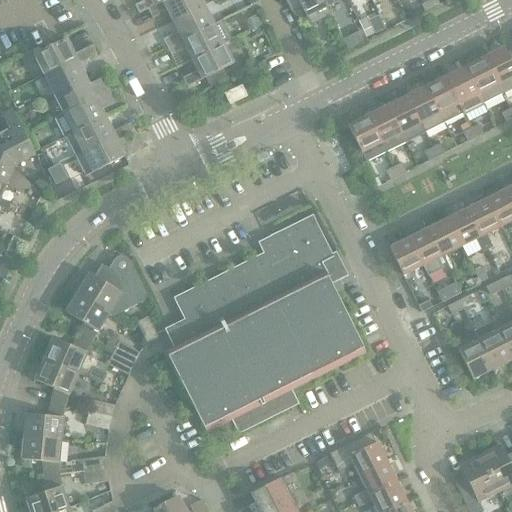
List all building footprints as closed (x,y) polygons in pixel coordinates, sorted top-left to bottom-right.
[(140,16),(150,11),(170,0),(151,0),(136,8),(140,16)] [(169,11),(174,22),(205,6),(201,0),(170,0),(150,11),(154,19),(169,11)] [(330,12),(324,0),(285,0),(292,13),(302,8),(310,24),(314,25),(332,16),(330,12)] [(324,0),(330,12),(333,11),(331,6),(343,0),(324,0)] [(416,1),(405,7),(411,18),(422,13),(416,1)] [(165,41),(169,49),(214,25),(205,6),(174,22),(180,33),(165,41)] [(406,22),(398,7),(380,16),(387,31),(406,22)] [(256,17),(244,23),(249,32),(260,26),(256,17)] [(378,17),(369,21),(376,35),(385,30),(378,17)] [(188,49),(193,60),(224,44),(231,41),(222,22),(214,25),(169,49),(173,57),(188,49)] [(363,31),(348,38),(354,49),(368,41),(367,39),(363,31)] [(34,56),(44,76),(75,61),(73,56),(65,40),(34,56)] [(199,72),(184,80),(188,88),(207,79),(212,88),(228,80),(224,70),(234,65),(224,44),(193,60),(199,72)] [(91,47),(83,51),(87,61),(96,56),(91,47)] [(511,65),(504,49),(484,59),(503,95),(511,90),(511,65)] [(44,76),(54,96),(85,80),(78,65),(87,61),(83,51),(73,56),(75,61),(44,76)] [(324,54),(316,58),(319,63),(327,59),(324,54)] [(483,105),(503,95),(484,59),(465,69),(483,105)] [(464,115),(483,105),(465,69),(445,79),(464,114),(463,114),(464,115)] [(445,79),(425,89),(443,124),(463,114),(464,114),(445,79)] [(88,87),(85,80),(54,96),(63,116),(109,92),(103,80),(88,87)] [(247,97),(242,86),(225,95),(230,106),(247,97)] [(426,134),(426,133),(443,124),(425,89),(407,98),(425,134),(426,134)] [(115,105),(109,92),(63,116),(73,135),(104,119),(101,112),(115,105)] [(407,98),(387,108),(405,144),(425,134),(407,98)] [(387,108),(368,117),(387,154),(405,144),(387,108)] [(507,124),(511,120),(511,113),(510,110),(502,114),(507,124)] [(0,154),(12,167),(33,158),(11,112),(0,117),(6,132),(0,134),(0,154)] [(348,127),(366,164),(387,154),(368,117),(348,127)] [(73,135),(65,138),(75,157),(114,138),(111,133),(104,119),(73,135)] [(130,124),(122,128),(126,137),(134,133),(130,124)] [(480,126),(472,130),(476,139),(484,135),(480,126)] [(126,137),(122,128),(111,133),(114,138),(75,157),(85,177),(96,171),(99,173),(105,170),(106,167),(124,158),(116,142),(126,137)] [(468,143),(476,139),(472,130),(464,134),(468,143)] [(441,145),(432,149),(437,158),(446,154),(441,145)] [(430,162),(437,158),(432,149),(425,153),(430,162)] [(0,182),(4,185),(12,167),(0,154),(0,182)] [(403,164),(394,168),(399,177),(407,173),(403,164)] [(391,181),(399,177),(394,168),(387,172),(391,181)] [(511,201),(507,191),(487,201),(501,228),(511,222),(511,201)] [(0,200),(0,207),(8,211),(10,204),(4,201),(4,203),(0,200)] [(486,235),(501,228),(487,201),(468,210),(488,250),(493,248),(486,235)] [(482,253),(488,250),(468,210),(448,220),(462,247),(476,240),(482,253)] [(166,354),(170,362),(206,434),(232,422),(239,436),(299,406),(292,391),(366,355),(331,286),(348,277),(336,254),(333,256),(313,217),(270,238),(272,242),(260,247),(264,255),(174,300),(184,321),(165,331),(174,349),(166,354)] [(448,254),(462,247),(448,220),(429,230),(449,270),(454,267),(448,254)] [(429,230),(409,239),(423,267),(428,277),(442,270),(444,273),(449,270),(429,230)] [(404,276),(423,267),(409,239),(390,249),(404,276)] [(9,247),(4,257),(12,260),(17,250),(9,247)] [(115,263),(113,265),(108,273),(100,269),(93,281),(88,278),(77,296),(110,315),(109,315),(114,319),(148,301),(129,263),(127,261),(124,261),(121,261),(118,261),(115,263)] [(1,266),(0,267),(0,278),(3,280),(4,278),(7,272),(8,269),(1,266)] [(483,269),(475,273),(481,284),(489,281),(483,269)] [(511,282),(509,277),(498,283),(502,292),(511,287),(511,282)] [(491,298),(502,292),(498,283),(487,288),(491,298)] [(98,334),(109,315),(110,315),(77,296),(66,315),(84,325),(77,338),(91,345),(98,334)] [(470,296),(459,302),(464,312),(475,306),(470,296)] [(453,317),(464,312),(459,302),(448,308),(453,317)] [(428,303),(419,307),(422,314),(432,309),(428,303)] [(147,346),(159,340),(148,319),(136,324),(147,346)] [(511,324),(498,332),(511,360),(511,324)] [(511,360),(498,332),(479,341),(493,370),(511,360)] [(52,341),(43,362),(77,377),(86,355),(91,345),(77,338),(72,348),(52,341)] [(473,380),(493,370),(479,341),(458,352),(473,380)] [(119,344),(113,356),(134,367),(140,355),(119,344)] [(128,378),(134,367),(113,356),(107,367),(128,378)] [(54,390),(50,405),(66,409),(69,397),(77,377),(43,362),(34,382),(54,390)] [(91,402),(88,415),(112,421),(115,408),(91,402)] [(25,417),(23,439),(61,442),(63,420),(66,409),(50,405),(46,418),(25,417)] [(109,433),(112,421),(88,415),(85,427),(109,433)] [(371,434),(330,455),(334,463),(338,472),(353,465),(355,469),(382,455),(377,444),(376,444),(371,434)] [(43,464),(45,479),(60,477),(58,465),(61,442),(23,439),(21,462),(43,464)] [(511,454),(505,458),(500,447),(480,457),(498,493),(511,486),(511,454)] [(330,455),(314,463),(318,471),(334,463),(330,455)] [(355,469),(365,490),(393,476),(382,455),(355,469)] [(461,468),(450,474),(455,483),(468,511),(483,511),(479,503),(498,493),(480,457),(460,467),(461,468)] [(82,462),(83,474),(107,471),(105,459),(82,462)] [(108,484),(107,471),(83,474),(85,487),(108,484)] [(371,502),(376,511),(404,497),(393,476),(365,490),(366,492),(354,498),(359,509),(371,502)] [(26,501),(29,511),(62,511),(68,510),(61,488),(60,477),(45,479),(47,494),(26,501)] [(250,495),(259,511),(299,511),(283,479),(250,495)] [(185,511),(178,497),(148,511),(185,511)] [(376,511),(410,511),(404,497),(376,511)] [(191,507),(193,511),(198,511),(206,509),(202,501),(191,507)] [(117,511),(113,503),(94,511),(117,511)]
